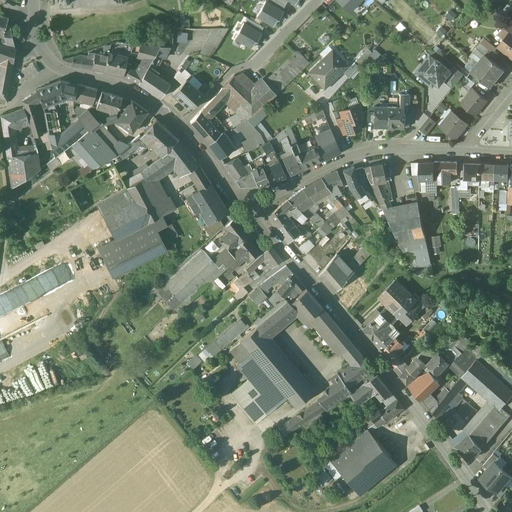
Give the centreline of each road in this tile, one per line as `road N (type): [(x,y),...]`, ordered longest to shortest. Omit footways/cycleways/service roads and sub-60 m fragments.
road 1 (tertiary): [(248,212),(387,369),(487,511)]
road 2 (residential): [(248,212),(364,153),(468,154)]
road 3 (tertiary): [(36,0),(38,37),(59,71),(143,97),(179,129)]
road 4 (residential): [(316,0),(254,63),(233,68),(179,129)]
